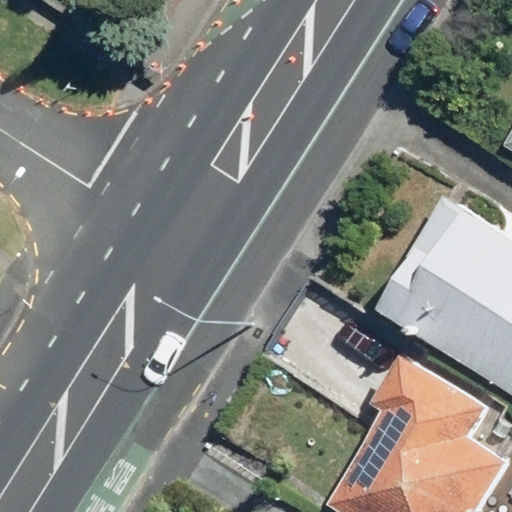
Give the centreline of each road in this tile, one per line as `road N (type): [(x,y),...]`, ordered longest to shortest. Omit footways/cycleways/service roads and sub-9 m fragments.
road 1 (primary): [(175,250),(0,507)]
road 2 (primary): [(335,0),(175,250)]
road 3 (residential): [(175,250),(0,131)]
